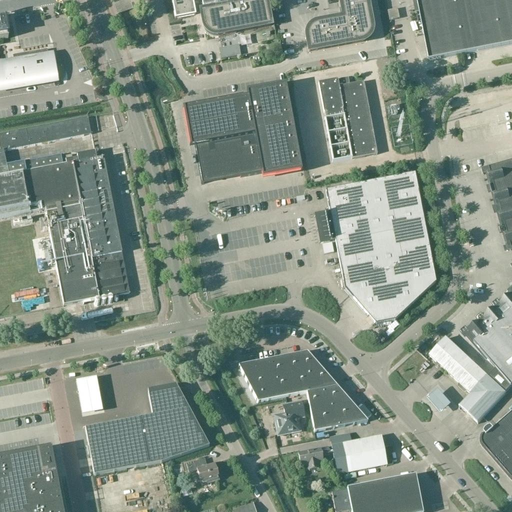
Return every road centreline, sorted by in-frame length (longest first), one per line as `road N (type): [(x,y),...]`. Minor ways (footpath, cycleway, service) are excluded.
road 1 (unclassified): [(368,374),(448,302),(456,284),(429,101),(442,86),(511,71)]
road 2 (unclassified): [(184,330),(154,182),(90,0)]
road 3 (unclassified): [(368,374),(329,331),(293,313),(184,330)]
road 4 (residential): [(271,511),(197,375),(184,330)]
road 5 (unclassified): [(184,330),(0,364)]
road 6 (unclassified): [(490,511),(368,374)]
road 7 (unknown): [(126,136),(0,164)]
